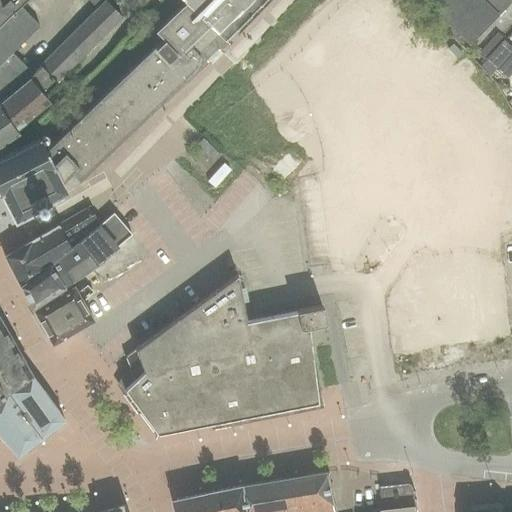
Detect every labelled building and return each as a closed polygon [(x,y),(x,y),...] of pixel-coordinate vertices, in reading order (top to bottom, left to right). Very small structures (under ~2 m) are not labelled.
[(0,0),(0,27),(4,24),(21,8),(28,0),(0,0)] [(162,39),(111,88),(45,152),(61,183),(71,173),(79,181),(201,64),(202,60),(200,55),(198,54),(217,34),(225,42),(264,0),(183,0),(185,2),(155,32),(162,39)] [(87,0),(96,9),(105,1),(105,0),(87,0)] [(511,0),(422,0),(470,45),(511,0)] [(0,144),(17,133),(15,130),(49,102),(43,95),(122,18),(105,1),(96,9),(30,75),(18,87),(0,102),(0,144)] [(0,64),(9,55),(39,26),(21,8),(4,24),(0,27),(0,64)] [(511,47),(511,48),(503,41),(486,60),(497,70),(511,53),(511,47)] [(0,102),(18,87),(30,75),(9,55),(0,64),(0,102)] [(486,60),(480,66),(491,76),(497,70),(486,60)] [(45,152),(38,139),(0,158),(0,196),(2,200),(13,224),(32,214),(32,215),(48,207),(45,202),(65,192),(61,183),(45,152)] [(270,169),(289,182),(305,158),(286,145),(270,169)] [(414,281),(501,269),(491,203),(485,212),(485,208),(475,201),(490,199),(493,195),(479,185),(479,183),(466,174),(469,191),(450,194),(451,201),(436,203),(438,216),(428,217),(430,226),(424,235),(430,240),(423,249),(416,243),(419,267),(423,269),(414,281)] [(78,232),(99,220),(92,207),(5,257),(19,286),(82,239),(78,232)] [(132,234),(117,217),(114,213),(82,239),(19,286),(30,308),(58,290),(95,266),(105,257),(116,247),(132,234)] [(322,306),(246,321),(237,275),(164,328),(124,359),(129,370),(123,381),(157,427),(203,419),(205,426),(294,408),(292,401),(310,398),(309,393),(317,391),(311,351),(310,351),(307,327),(325,324),(322,306)] [(33,312),(52,345),(93,320),(83,303),(93,292),(87,287),(78,294),(74,288),(33,312)] [(0,396),(30,376),(0,321),(0,396)] [(64,422),(63,420),(38,386),(30,376),(0,396),(0,436),(17,456),(64,422)] [(232,489),(174,500),(174,502),(177,511),(336,511),(330,471),(232,489)] [(410,484),(381,487),(383,509),(417,506),(414,487),(414,486),(413,485),(412,485),(412,484),(411,484),(410,484)]
